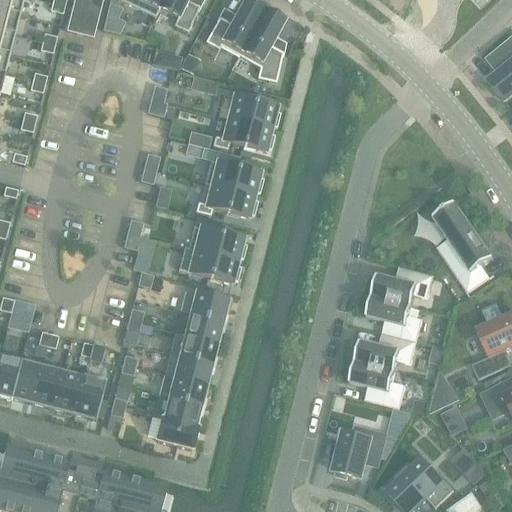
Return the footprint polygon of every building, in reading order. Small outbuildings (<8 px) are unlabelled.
[(0,0),(0,12),(20,18),(24,0),(0,0)] [(66,0),(53,0),(52,5),(65,8),(67,0),(66,0)] [(103,2),(94,0),(74,0),(66,33),(93,40),(103,2)] [(116,0),(116,1),(133,10),(138,0),(116,0)] [(138,0),(133,10),(154,20),(163,0),(138,0)] [(187,4),(188,0),(163,0),(154,20),(155,20),(159,11),(178,20),(187,4)] [(264,14),(260,11),(262,8),(250,2),(248,5),(244,3),(236,18),(231,27),(220,49),(239,59),(264,14)] [(199,10),(187,4),(178,20),(174,29),(187,35),(199,10)] [(50,14),(63,17),(65,8),(52,5),(50,14)] [(110,6),(107,17),(118,22),(123,12),(110,6)] [(0,33),(14,38),(20,18),(0,12),(0,33)] [(271,49),(276,40),(284,25),(281,23),(282,20),(270,13),(268,16),(264,14),(239,59),(260,71),(271,49)] [(231,27),(219,20),(205,45),(218,52),(220,49),(231,27)] [(0,55),(9,58),(14,38),(0,33),(0,55)] [(57,40),(44,36),(42,45),(55,48),(57,40)] [(511,39),(485,61),(497,75),(487,83),(504,104),(511,97),(511,39)] [(42,45),(40,53),(53,57),(55,48),(42,45)] [(282,56),(271,49),(260,71),(257,81),(275,85),(282,56)] [(0,76),(4,78),(9,58),(0,55),(0,76)] [(168,60),(166,70),(177,73),(181,60),(173,58),(168,60)] [(34,76),(32,84),(45,88),(47,79),(34,76)] [(205,83),(201,95),(213,98),(217,86),(205,83)] [(32,84),(30,93),(42,96),(45,88),(32,84)] [(154,89),(150,103),(162,105),(165,92),(154,89)] [(233,100),(227,122),(272,133),(273,129),(276,130),(280,116),(276,115),(277,111),(233,100)] [(150,103),(147,116),(163,120),(166,107),(162,105),(150,103)] [(24,115),(22,124),(35,127),(37,119),(24,115)] [(215,140),(212,149),(227,153),(228,146),(266,155),(267,151),(270,152),(274,139),(270,138),(272,133),(227,122),(222,142),(215,140)] [(22,124),(20,132),(32,135),(35,127),(22,124)] [(203,138),(200,150),(207,152),(210,140),(203,138)] [(14,156),(12,165),(24,168),(26,159),(14,156)] [(147,157),(143,171),(156,174),(159,160),(147,157)] [(208,171),(204,187),(255,199),(256,195),(259,196),(263,182),(259,181),(260,177),(218,166),(210,164),(208,171)] [(143,171),(140,184),(152,188),(156,174),(143,171)] [(198,206),(195,215),(210,219),(212,212),(249,221),(250,217),(254,218),(257,204),(254,204),(255,199),(204,187),(210,189),(205,207),(198,206)] [(5,190),(3,198),(15,202),(18,193),(5,190)] [(468,296),(489,281),(481,270),(493,262),(454,205),(433,220),(448,243),(436,251),(468,296)] [(0,222),(0,231),(7,234),(9,225),(0,222)] [(130,223),(127,237),(139,240),(143,226),(130,223)] [(184,250),(184,251),(238,265),(239,261),(242,261),(246,248),(242,247),(244,243),(193,230),(188,251),(184,250)] [(127,237),(123,250),(135,254),(139,240),(127,237)] [(237,269),(238,265),(184,251),(179,271),(178,273),(232,287),(233,283),(237,284),(240,270),(237,269)] [(376,278),(371,298),(410,308),(413,297),(422,300),(427,301),(428,301),(429,296),(433,278),(405,271),(399,270),(399,271),(405,273),(402,284),(376,278)] [(140,275),(137,288),(150,291),(153,278),(140,275)] [(190,318),(190,317),(223,325),(229,304),(186,293),(180,315),(190,318)] [(371,298),(366,320),(391,326),(388,338),(416,345),(420,329),(422,323),(416,322),(409,320),(407,319),(410,308),(371,298)] [(2,300),(0,307),(0,313),(11,316),(14,303),(2,300)] [(23,305),(19,320),(31,323),(35,308),(34,308),(23,305)] [(488,361),(472,368),(478,382),(511,368),(505,354),(511,351),(511,316),(502,321),(496,307),(481,314),(486,327),(476,332),(488,361)] [(131,312),(128,322),(141,325),(143,315),(131,312)] [(185,337),(184,338),(218,346),(223,325),(190,317),(190,318),(185,337)] [(128,322),(126,333),(138,336),(141,325),(128,322)] [(212,368),(218,346),(184,338),(185,337),(175,334),(169,356),(212,368)] [(41,335),(38,347),(46,350),(50,337),(41,335)] [(50,337),(46,350),(55,352),(58,339),(50,337)] [(360,344),(355,364),(394,374),(396,363),(405,366),(410,367),(411,367),(412,362),(416,345),(388,338),(385,350),(360,344)] [(83,346),(80,358),(89,360),(92,348),(83,346)] [(89,360),(88,362),(101,365),(105,351),(92,348),(89,360)] [(432,350),(429,365),(439,367),(443,353),(432,350)] [(207,388),(212,368),(169,356),(164,378),(173,381),(174,380),(207,388)] [(0,359),(0,399),(10,402),(20,364),(0,359)] [(124,359),(123,366),(123,367),(134,370),(137,362),(124,359)] [(20,364),(10,402),(31,408),(41,370),(20,364)] [(355,364),(349,385),(374,392),(372,404),(365,402),(365,404),(371,405),(395,411),(399,412),(404,395),(405,390),(390,387),(394,374),(355,364)] [(119,375),(131,379),(133,370),(121,367),(119,375)] [(41,370),(31,408),(53,413),(63,375),(41,370)] [(63,375),(53,413),(74,419),(84,380),(85,376),(84,376),(83,380),(63,375)] [(84,380),(74,419),(95,424),(105,386),(106,381),(85,376),(84,380)] [(164,378),(158,398),(168,401),(201,409),(207,388),(174,380),(173,381),(164,378)] [(511,380),(480,397),(490,415),(507,406),(511,416),(511,380)] [(432,399),(428,417),(445,408),(435,391),(432,399)] [(112,409),(124,412),(126,404),(114,401),(112,409)] [(163,421),(196,430),(201,409),(168,401),(163,421)] [(417,403),(414,415),(425,418),(428,406),(417,403)] [(112,409),(110,418),(122,421),(124,412),(112,409)] [(395,411),(391,425),(404,428),(410,415),(399,412),(395,411)] [(163,421),(162,421),(156,444),(191,453),(197,430),(196,430),(163,421)] [(343,435),(333,475),(336,475),(335,479),(346,482),(347,478),(361,482),(365,466),(378,470),(380,460),(386,437),(359,430),(357,439),(343,435)] [(386,437),(380,460),(385,461),(401,433),(388,430),(386,437)] [(511,447),(503,453),(511,467),(511,447)] [(5,451),(0,469),(0,511),(160,511),(166,493),(102,476),(101,481),(68,472),(69,468),(5,451)] [(435,511),(436,510),(454,493),(444,484),(443,485),(435,476),(434,477),(421,462),(410,473),(407,470),(406,469),(395,480),(396,481),(399,483),(387,494),(386,495),(400,509),(399,509),(401,511),(416,511),(419,509),(427,502),(435,511)] [(477,462),(464,475),(476,487),(489,475),(477,462)] [(491,481),(481,488),(489,501),(499,495),(491,481)] [(477,511),(481,510),(472,497),(449,511),(477,511)]
